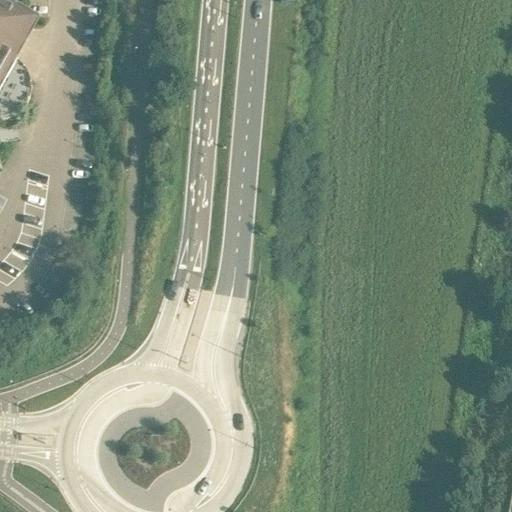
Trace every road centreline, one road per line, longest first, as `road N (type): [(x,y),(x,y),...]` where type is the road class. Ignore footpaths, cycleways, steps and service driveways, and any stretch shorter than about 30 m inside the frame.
road 1 (secondary): [(229,297),(259,0)]
road 2 (secondary): [(212,0),(187,274)]
road 3 (secondary): [(208,511),(229,491),(243,450),(223,374),(229,297)]
road 4 (secondary): [(160,375),(150,391),(123,397),(97,418),(85,450),(88,473)]
road 5 (secondary): [(179,511),(219,461),(220,430),(207,402)]
